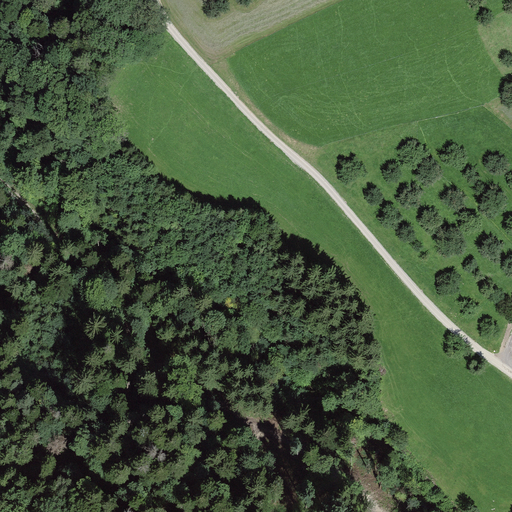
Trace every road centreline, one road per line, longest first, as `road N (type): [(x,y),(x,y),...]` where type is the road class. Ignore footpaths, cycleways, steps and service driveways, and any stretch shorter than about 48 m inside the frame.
road 1 (track): [(511,374),(462,341),(326,189),(250,118),(154,0)]
road 2 (track): [(0,184),(31,212),(54,261),(140,345),(216,400)]
